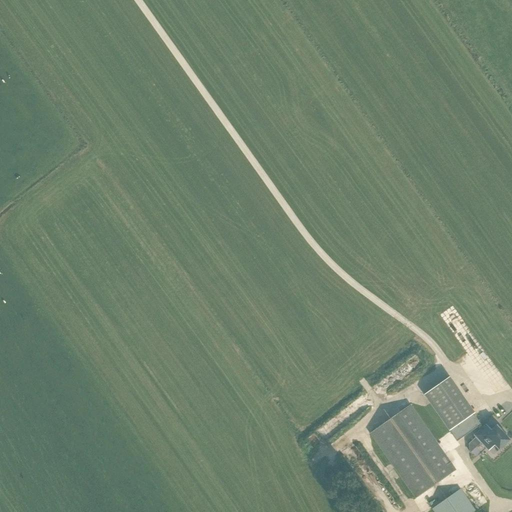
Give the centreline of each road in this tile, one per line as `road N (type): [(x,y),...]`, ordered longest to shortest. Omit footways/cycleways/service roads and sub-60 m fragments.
road 1 (track): [(140,0),(328,257),(446,365)]
road 2 (track): [(346,511),(315,467),(324,452),(446,365),(456,366),(481,400),(511,401)]
road 3 (track): [(511,126),(422,0)]
